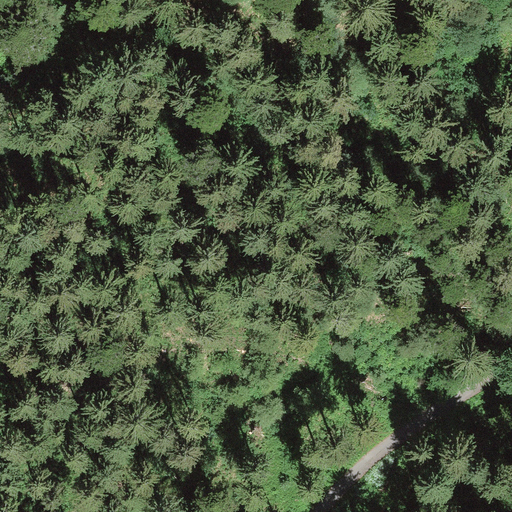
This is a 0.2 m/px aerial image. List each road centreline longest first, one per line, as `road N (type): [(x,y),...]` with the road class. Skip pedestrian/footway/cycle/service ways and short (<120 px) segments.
road 1 (unclassified): [(511,363),(389,448),(321,511)]
road 2 (track): [(76,0),(0,98)]
